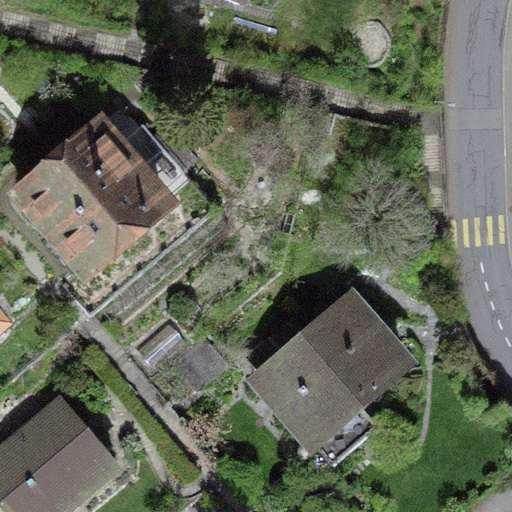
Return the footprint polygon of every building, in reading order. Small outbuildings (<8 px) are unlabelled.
[(85,269),(163,202),(98,127),(75,147),(72,143),(41,169),(44,173),(19,194),(85,269)] [(358,406),(404,365),(348,301),(301,341),(287,324),(252,354),(267,371),(257,379),(331,464),(375,426),(358,406)] [(204,338),(174,365),(198,392),(228,365),(204,338)] [(468,428),(370,511),(461,511),(511,468),(511,402),(505,395),(492,409),(462,370),(437,389),(468,428)] [(61,402),(0,453),(0,500),(10,511),(44,511),(51,506),(56,511),(113,463),(61,402)]
